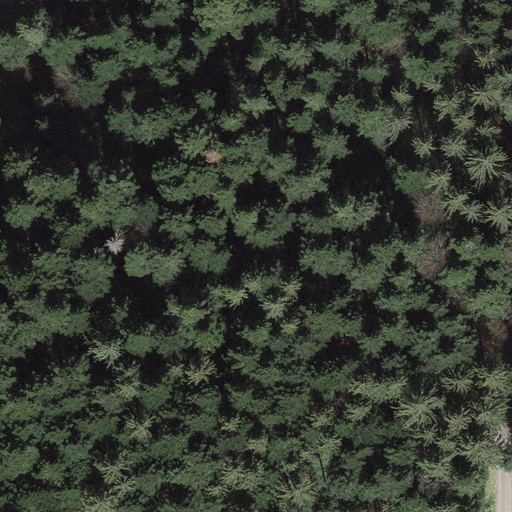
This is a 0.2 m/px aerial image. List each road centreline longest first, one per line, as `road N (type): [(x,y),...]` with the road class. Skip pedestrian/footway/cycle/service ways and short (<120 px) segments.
road 1 (track): [(297,0),(149,122),(76,205),(0,315)]
road 2 (track): [(0,0),(163,0)]
